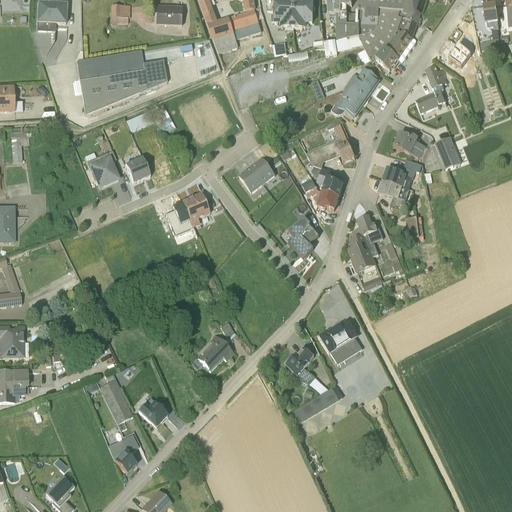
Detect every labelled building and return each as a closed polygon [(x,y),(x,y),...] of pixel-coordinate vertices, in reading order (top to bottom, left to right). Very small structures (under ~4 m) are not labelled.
[(236,2),(235,0),(197,0),(204,19),(210,37),(218,56),(237,50),(228,21),(218,24),(215,16),(211,8),(215,6),(213,1),(236,2)] [(235,0),(236,2),(243,3),(244,14),(254,12),(252,0),(235,0)] [(264,0),(267,14),(274,15),(274,27),(280,27),(280,31),(284,31),(284,33),(292,33),(293,32),(306,33),(306,31),(309,31),(309,29),(313,29),(314,19),(315,19),(316,17),(316,15),(315,14),(313,13),(314,3),(299,2),(299,1),(293,1),(293,0),(264,0)] [(403,16),(404,0),(379,0),(378,31),(373,37),(359,42),(336,45),(323,47),(326,62),(337,61),(337,57),(352,55),(352,54),(363,51),(365,55),(358,59),(363,70),(370,67),(371,68),(372,67),(372,68),(385,53),(398,35),(401,37),(408,29),(409,25),(398,21),(400,15),(403,16)] [(336,44),(336,45),(359,42),(359,29),(358,28),(359,15),(358,15),(356,15),(356,18),(347,18),(347,11),(352,11),(352,3),(351,2),(350,0),(328,0),(328,18),(336,18),(336,44)] [(378,31),(379,0),(358,0),(358,15),(359,15),(358,28),(359,29),(359,42),(373,37),(375,34),(378,31)] [(420,0),(404,0),(403,16),(400,15),(398,21),(417,28),(418,26),(420,27),(421,23),(419,22),(421,17),(415,15),(420,0)] [(38,6),(37,33),(55,34),(56,26),(65,27),(66,7),(38,6)] [(493,36),(494,48),(500,47),(495,7),(483,9),(485,27),(486,27),(486,31),(487,37),(493,36)] [(111,21),(111,26),(127,26),(127,20),(129,20),(129,8),(110,9),(110,21),(111,21)] [(156,10),(156,28),(181,29),(182,10),(156,10)] [(508,23),(498,25),(499,39),(509,38),(508,23)] [(413,42),(417,28),(409,25),(408,29),(401,37),(398,35),(385,53),(399,64),(402,66),(403,65),(405,64),(406,62),(406,60),(407,58),(409,58),(411,56),(410,54),(412,52),(414,52),(415,50),(415,48),(416,46),(416,44),(413,42)] [(244,67),(288,55),(285,44),(241,56),(244,67)] [(457,49),(448,62),(461,71),(457,78),(467,84),(471,79),(466,75),(474,64),(473,59),(457,49)] [(142,65),(140,53),(76,64),(79,84),(143,74),(142,65)] [(385,53),(375,64),(390,75),(391,73),(392,73),(399,64),(385,53)] [(206,72),(219,67),(216,59),(203,64),(206,72)] [(166,85),(162,64),(142,67),(143,74),(79,84),(84,118),(85,119),(166,85)] [(445,80),(443,73),(438,75),(435,69),(424,74),(431,93),(434,93),(435,97),(415,105),(420,118),(440,110),(441,112),(446,110),(441,95),(443,93),(443,92),(442,91),(440,91),(440,89),(446,87),(444,81),(445,80)] [(354,80),(344,94),(346,94),(351,94),(367,104),(380,85),(364,75),(358,82),(354,80)] [(318,85),(312,88),(319,106),(326,103),(318,85)] [(0,114),(21,114),(21,104),(14,104),(13,90),(0,89),(0,114)] [(335,111),(331,117),(338,120),(341,120),(344,118),(353,124),(367,104),(351,94),(346,94),(335,111)] [(150,126),(145,115),(124,125),(129,135),(150,126)] [(158,126),(164,137),(176,131),(170,120),(158,126)] [(292,126),(295,132),(303,129),(301,122),(292,126)] [(354,163),(339,126),(327,131),(328,135),(334,133),(339,144),(306,158),(310,166),(314,172),(321,175),(323,168),(341,161),(343,168),(354,163)] [(30,133),(10,134),(10,140),(13,166),(21,165),(21,148),(28,147),(28,139),(31,138),(30,133)] [(405,139),(400,136),(393,151),(410,160),(411,159),(422,165),(428,153),(419,148),(420,145),(418,144),(419,143),(406,137),(405,139)] [(107,144),(105,145),(101,147),(104,154),(108,153),(110,152),(107,144)] [(443,145),(435,148),(444,174),(457,170),(450,152),(446,153),(443,145)] [(292,152),(281,158),(284,164),(295,158),(292,152)] [(111,155),(86,165),(94,185),(96,184),(99,191),(117,183),(110,166),(115,163),(111,155)] [(149,180),(141,160),(124,168),(132,187),(149,180)] [(280,163),(277,160),(270,165),(273,170),(280,165),(279,164),(280,163)] [(263,187),(275,178),(263,162),(261,164),(260,163),(250,170),(263,187)] [(386,173),(382,186),(409,195),(412,185),(416,186),(421,171),(406,165),(402,178),(386,173)] [(263,187),(250,170),(240,177),(241,178),(239,180),(251,196),(263,187)] [(321,175),(314,172),(311,179),(312,179),(316,189),(323,191),(321,197),(339,203),(343,190),(336,188),(336,186),(328,183),(331,176),(322,173),(321,175)] [(432,189),(431,179),(424,180),(426,190),(432,189)] [(311,184),(302,190),(306,198),(304,200),(307,204),(312,201),(317,211),(317,212),(326,216),(327,214),(334,216),(339,203),(319,197),(311,184)] [(410,195),(382,186),(378,200),(393,205),(391,210),(403,214),(404,211),(406,211),(407,208),(406,207),(410,195)] [(209,216),(201,197),(181,205),(192,231),(199,228),(196,222),(209,216)] [(0,245),(15,246),(14,209),(0,209),(0,245)] [(306,261),(314,254),(310,250),(319,242),(309,230),(311,229),(304,221),(289,234),(294,240),(288,245),(299,259),(302,257),(306,261)] [(373,229),(369,221),(357,227),(373,262),(378,260),(373,248),(383,244),(379,235),(377,236),(374,229),(373,229)] [(417,225),(406,225),(409,250),(418,249),(419,247),(417,225)] [(373,262),(360,235),(353,238),(356,245),(350,247),(353,254),(349,256),(358,278),(376,271),(373,262)] [(392,249),(386,252),(394,271),(394,270),(395,273),(400,271),(392,249)] [(0,310),(21,307),(19,294),(10,268),(6,269),(4,260),(0,261),(0,310)] [(379,283),(363,290),(366,297),(382,290),(379,283)] [(36,328),(44,327),(42,319),(35,320),(36,328)] [(235,338),(227,326),(220,330),(227,342),(222,346),(215,339),(195,359),(197,362),(192,367),(197,373),(202,368),(203,369),(209,374),(223,361),(225,363),(232,356),(227,351),(237,340),(235,338)] [(328,337),(320,342),(330,359),(357,342),(348,327),(329,338),(328,337)] [(8,329),(0,329),(0,360),(27,360),(27,346),(24,346),(24,329),(14,329),(14,333),(9,333),(8,329)] [(321,403),(329,399),(304,372),(310,366),(311,367),(315,364),(314,363),(314,362),(303,351),(297,357),(295,356),(284,367),(297,380),(298,379),(321,403)] [(0,374),(0,405),(19,405),(19,399),(25,399),(25,397),(25,396),(25,391),(25,390),(27,389),(27,374),(0,374)] [(99,390),(106,406),(120,433),(126,430),(123,424),(133,419),(111,376),(103,379),(107,386),(99,390)] [(94,386),(83,390),(85,396),(96,392),(94,386)] [(288,423),(295,435),(340,408),(339,408),(344,405),(337,394),(288,423)] [(307,398),(305,404),(312,407),(314,400),(307,398)] [(150,401),(138,414),(150,425),(155,429),(160,424),(167,418),(150,401)] [(41,423),(38,413),(33,415),(36,425),(41,423)] [(121,444),(107,450),(113,463),(127,476),(136,467),(128,459),(130,458),(125,453),(121,444)] [(67,471),(57,462),(53,466),(63,475),(67,471)] [(73,491),(62,481),(45,498),(53,505),(52,507),(56,511),(72,511),(64,505),(69,499),(67,497),(73,491)] [(141,511),(166,511),(171,507),(158,494),(141,511)]
